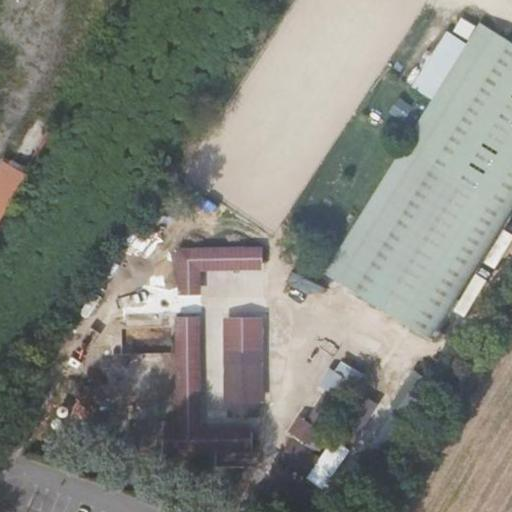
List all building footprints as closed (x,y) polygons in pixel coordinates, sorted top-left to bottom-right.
[(338,238),(440,304),(511,191),(511,39),(479,17),(338,238)] [(255,255),(255,238),(174,241),(176,285),(193,285),(192,257),(255,255)] [(175,443),(249,441),(249,424),(194,425),(193,308),(175,308),(175,443)] [(225,310),(226,395),(256,395),(257,311),(225,310)] [(367,373),(378,356),(345,336),(332,352),(367,373)] [(340,387),(349,373),(332,364),(324,377),(329,380),(308,412),(302,409),(292,426),(309,437),(318,422),(323,425),(347,391),(340,387)] [(415,368),(394,402),(414,415),(436,381),(415,368)] [(363,408),(374,394),(360,385),(351,399),(363,408)] [(385,450),(406,421),(395,413),(374,442),(385,450)] [(318,464),(357,489),(374,464),(334,439),(318,464)]
